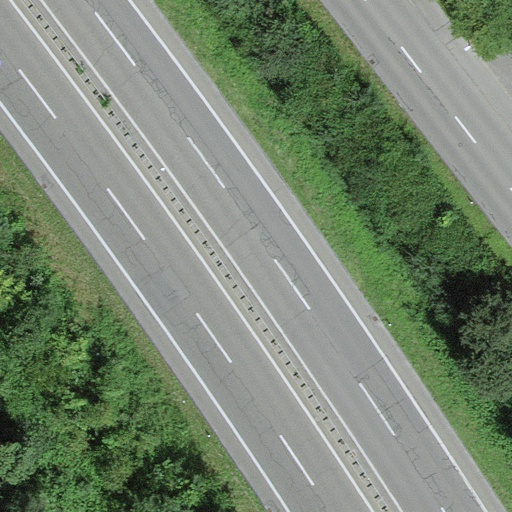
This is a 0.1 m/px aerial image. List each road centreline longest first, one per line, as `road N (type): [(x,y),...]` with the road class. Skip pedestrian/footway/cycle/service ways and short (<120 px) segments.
road 1 (motorway): [(456,511),(86,0)]
road 2 (motorway): [(0,41),(97,168),(325,511)]
road 3 (secondary): [(511,163),(382,0)]
